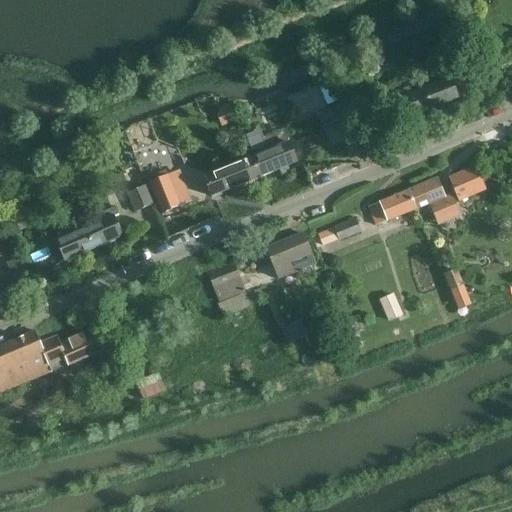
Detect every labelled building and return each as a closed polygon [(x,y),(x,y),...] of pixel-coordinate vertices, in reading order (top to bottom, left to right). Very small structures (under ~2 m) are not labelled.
[(500,67),(511,62),(511,48),(496,55),(500,67)] [(450,81),(430,89),(424,91),(432,110),(458,99),(450,81)] [(404,122),(432,110),(424,91),(411,96),(408,88),(393,94),(404,122)] [(328,132),(334,148),(356,139),(343,107),(328,113),(335,130),(328,132)] [(252,160),(260,179),(296,164),(288,146),(290,145),(284,130),(258,140),(264,155),(252,160)] [(212,199),(260,179),(252,160),(203,180),(212,199)] [(462,183),(456,186),(460,194),(463,202),(479,194),(479,193),(484,190),(481,184),(478,176),(462,183)] [(409,191),(416,209),(416,211),(430,205),(432,212),(454,204),(450,196),(444,198),(436,180),(409,191)] [(166,220),(168,219),(168,218),(179,213),(180,214),(182,213),(169,183),(153,189),(166,220)] [(135,215),(149,209),(155,206),(147,188),(127,196),(135,215)] [(416,211),(416,209),(409,191),(369,207),(377,227),(416,211)] [(65,264),(123,239),(114,219),(118,218),(114,208),(98,214),(101,223),(56,241),(65,264)] [(334,228),(317,234),(322,246),(338,240),(339,241),(362,233),(356,220),(334,228)] [(308,233),(267,250),(272,263),(267,266),(269,272),(275,270),(310,255),(313,261),(318,259),(308,233)] [(29,283),(20,260),(7,266),(15,288),(29,283)] [(234,265),(208,275),(214,289),(219,302),(245,292),(240,279),(238,276),(234,265)] [(442,277),(448,293),(461,288),(455,271),(442,277)] [(379,301),(388,322),(402,316),(393,295),(379,301)] [(41,346),(52,373),(61,369),(58,362),(66,359),(68,366),(103,351),(95,331),(61,345),(58,339),(41,346)] [(0,394),(52,373),(41,346),(35,332),(0,347),(0,394)] [(69,400),(63,386),(42,395),(47,408),(69,400)]
